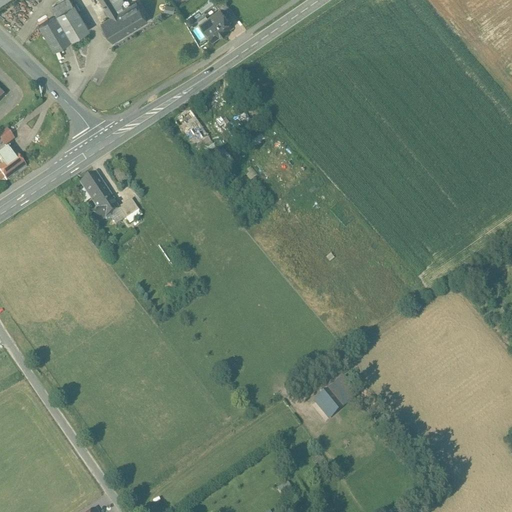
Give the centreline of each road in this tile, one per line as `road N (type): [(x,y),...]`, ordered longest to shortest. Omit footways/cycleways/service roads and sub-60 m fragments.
road 1 (secondary): [(100,146),(317,0)]
road 2 (unclassified): [(130,511),(0,330)]
road 3 (residential): [(0,40),(100,146)]
